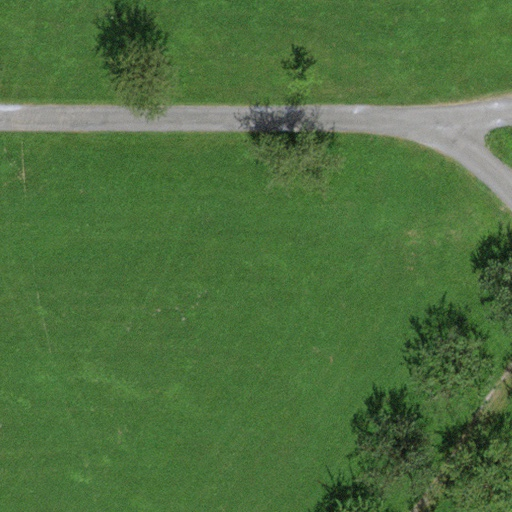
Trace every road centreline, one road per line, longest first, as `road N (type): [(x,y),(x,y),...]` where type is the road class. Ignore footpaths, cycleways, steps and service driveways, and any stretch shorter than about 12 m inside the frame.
road 1 (unclassified): [(437,121),(0,118)]
road 2 (track): [(411,511),(511,357)]
